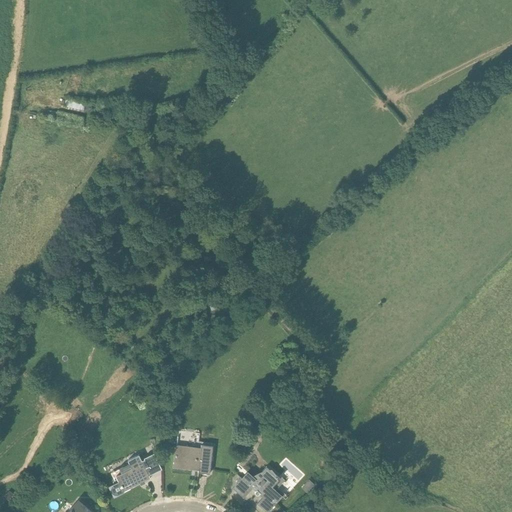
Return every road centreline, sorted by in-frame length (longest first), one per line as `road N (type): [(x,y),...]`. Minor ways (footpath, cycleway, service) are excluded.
road 1 (track): [(175,150),(43,283)]
road 2 (track): [(39,292),(146,339),(204,311)]
road 3 (track): [(43,283),(123,152),(127,129)]
road 4 (track): [(43,283),(0,401)]
